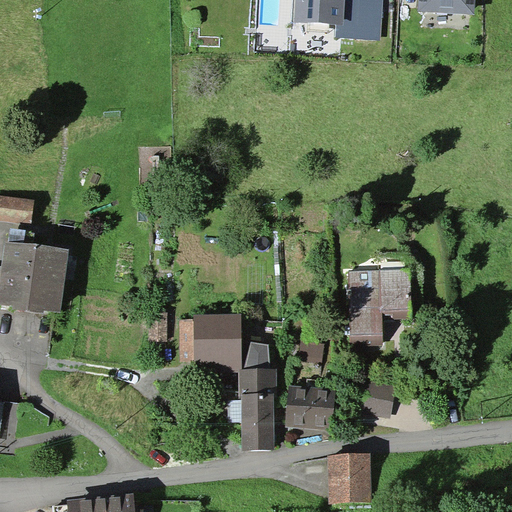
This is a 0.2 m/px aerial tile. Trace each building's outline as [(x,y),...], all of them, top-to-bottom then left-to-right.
[(345,0),(295,0),(294,22),(345,25),(345,0)] [(477,0),(422,0),(422,17),(477,20),(477,0)] [(0,193),(0,214),(36,218),(38,197),(0,193)] [(6,246),(0,286),(0,306),(63,316),(72,254),(47,250),(49,237),(12,232),(10,246),(6,246)] [(413,270),(350,272),(352,323),(415,320),(413,270)] [(167,313),(152,313),(151,342),(166,342),(167,313)] [(245,315),(182,317),(184,369),(247,367),(245,315)] [(324,344),(300,341),(299,361),(322,363),(324,344)] [(278,449),(273,370),(240,372),(244,451),(278,449)] [(355,413),(391,422),(398,392),(362,384),(355,413)] [(289,427),(336,433),(341,397),(294,391),(289,427)] [(326,458),(329,504),(374,501),(371,455),(326,458)] [(138,511),(137,498),(55,506),(55,511),(138,511)]
